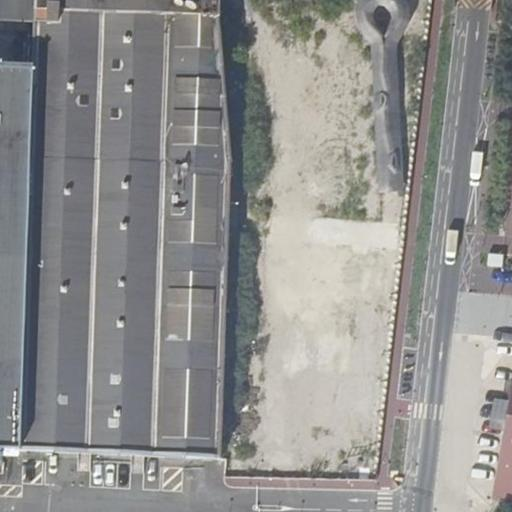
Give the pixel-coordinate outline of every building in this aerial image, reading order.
[(0,0),(0,23),(36,27),(36,0),(0,0)] [(37,251),(37,462),(220,459),(231,157),(220,10),(220,0),(36,0),(36,27),(34,70),(37,160),(37,251)] [(430,0),(366,0),(368,16),(385,15),(385,27),(411,26),(412,40),(413,40),(414,57),(405,58),(406,67),(432,65),(430,39),(425,39),(424,22),(432,22),(430,0)] [(0,459),(37,462),(37,251),(37,160),(34,70),(0,67),(0,459)] [(511,403),(509,419),(493,504),(511,507),(511,403)]
